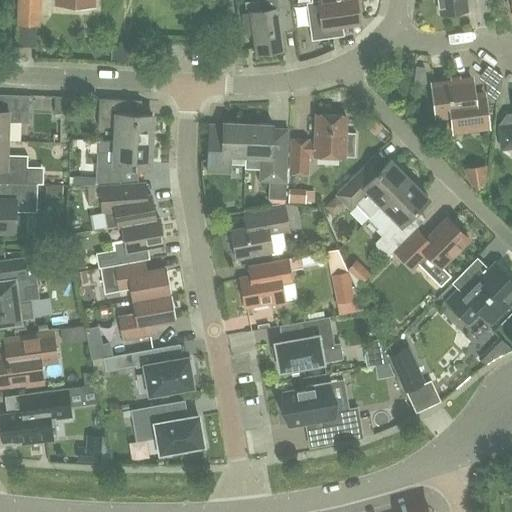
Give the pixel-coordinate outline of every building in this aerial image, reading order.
[(19,0),(18,24),(38,24),(39,0),(19,0)] [(242,16),(245,34),(253,33),(256,52),(282,49),(280,33),(293,31),(288,0),(260,0),(262,13),(242,16)] [(312,4),(307,4),(309,18),(312,40),(336,36),(335,25),(342,24),(359,21),(358,17),(355,0),(337,0),(319,3),(312,4)] [(436,0),(439,14),(467,10),(465,0),(436,0)] [(413,86),(422,87),(424,70),(416,68),(413,86)] [(470,79),(432,84),(436,117),(451,116),(453,132),(486,128),(482,95),(472,96),(470,79)] [(0,142),(7,142),(8,123),(28,124),(29,98),(0,96),(0,142)] [(69,141),(69,113),(69,96),(54,96),(54,113),(60,113),(60,141),(69,141)] [(126,114),(127,100),(97,99),(97,127),(115,128),(115,141),(150,142),(151,115),(126,114)] [(290,140),(289,173),(305,174),(305,154),(314,154),(314,156),(341,157),(354,158),(355,133),(342,132),(343,116),(315,115),(314,143),(306,142),(306,141),(290,140)] [(511,115),(507,116),(498,128),(502,150),(511,157),(511,115)] [(370,130),(378,123),(371,116),(364,123),(370,130)] [(246,123),(221,122),(221,123),(207,123),(206,172),(230,173),(230,163),(245,164),(245,157),(246,123)] [(258,182),(286,183),(288,128),(271,127),(271,123),(246,123),(245,157),(245,164),(245,168),(258,169),(258,182)] [(98,184),(118,183),(119,168),(149,169),(150,142),(115,141),(114,154),(96,153),(95,176),(94,185),(98,184)] [(7,142),(0,142),(0,183),(9,184),(27,185),(27,156),(7,156),(7,142)] [(361,206),(370,215),(381,205),(408,178),(389,160),(385,163),(376,154),(336,194),(351,208),(361,197),(361,206)] [(464,169),(472,188),(481,187),(484,166),(464,169)] [(406,219),(428,198),(408,178),(381,205),(382,205),(369,217),(379,227),(376,230),(381,235),(375,241),(375,247),(385,257),(397,246),(415,228),(406,219)] [(121,225),(154,220),(149,194),(146,194),(145,181),(125,182),(118,183),(98,184),(94,185),(85,185),(87,206),(101,205),(102,214),(114,212),(117,226),(121,225)] [(27,185),(9,184),(8,200),(0,199),(0,231),(15,232),(16,213),(36,213),(37,185),(27,185)] [(46,187),(46,197),(62,197),(62,188),(46,187)] [(291,188),(290,202),(302,203),(303,189),(291,188)] [(281,253),(284,246),(282,232),(280,222),(287,221),(284,206),(243,214),(246,227),(231,230),(235,256),(271,250),(271,254),(281,253)] [(397,246),(385,257),(386,257),(393,250),(412,269),(427,255),(440,267),(468,238),(447,217),(425,238),(415,228),(397,246)] [(112,242),(114,251),(96,254),(99,267),(100,267),(114,265),(116,264),(138,261),(143,260),(141,249),(163,245),(158,219),(154,220),(121,225),(124,240),(112,242)] [(56,279),(74,277),(71,251),(53,253),(56,279)] [(270,306),(284,303),(281,284),(292,282),(290,270),(303,267),(301,256),(288,258),(246,265),(248,277),(239,279),(245,306),(269,302),(270,306)] [(0,324),(21,322),(21,319),(33,318),(31,299),(28,299),(26,285),(36,284),(32,257),(2,261),(0,261),(0,324)] [(79,257),(72,259),(74,270),(86,268),(84,261),(79,257)] [(356,281),(367,275),(358,258),(346,265),(356,281)] [(131,288),(133,300),(168,294),(163,268),(147,271),(145,259),(143,260),(138,261),(116,264),(114,265),(100,267),(103,285),(117,282),(118,290),(131,288)] [(488,319),(511,294),(511,280),(495,264),(489,269),(483,275),(478,270),(458,290),(447,301),(469,322),(480,311),(488,319)] [(86,270),(76,272),(78,285),(88,283),(86,270)] [(333,275),(337,302),(356,299),(352,278),(349,272),(333,275)] [(173,319),(168,294),(133,300),(135,314),(123,316),(125,327),(120,328),(122,342),(149,337),(147,323),(173,319)] [(328,317),(301,322),(304,338),(273,344),(274,347),(270,348),(273,362),(277,361),(279,371),(306,365),(307,370),(321,367),(320,363),(322,362),(319,348),(333,345),(328,317)] [(99,326),(85,328),(91,360),(113,355),(110,342),(102,343),(99,326)] [(7,354),(0,355),(0,385),(26,382),(27,386),(43,384),(40,364),(56,362),(52,334),(5,340),(7,354)] [(364,349),(367,366),(375,364),(388,362),(381,346),(364,349)] [(423,383),(407,347),(389,355),(406,391),(423,383)] [(132,353),(134,368),(143,366),(148,394),(154,393),(155,397),(168,395),(167,391),(192,386),(190,374),(193,373),(190,360),(187,360),(187,357),(159,362),(156,348),(132,353)] [(114,369),(112,357),(112,356),(103,358),(106,371),(114,369)] [(388,362),(375,364),(377,378),(394,375),(388,362)] [(83,373),(84,387),(95,386),(93,372),(83,373)] [(323,418),(328,443),(363,437),(358,407),(335,412),(330,382),(307,386),(308,390),(284,394),(290,424),(323,418)] [(51,439),(49,424),(55,423),(55,419),(70,417),(66,389),(28,394),(31,412),(0,416),(2,431),(0,431),(0,441),(1,446),(15,444),(15,441),(23,440),(23,443),(51,439)] [(132,410),(137,440),(157,437),(160,453),(203,446),(198,416),(167,422),(164,404),(132,410)] [(77,449),(77,459),(100,460),(101,451),(77,449)]
